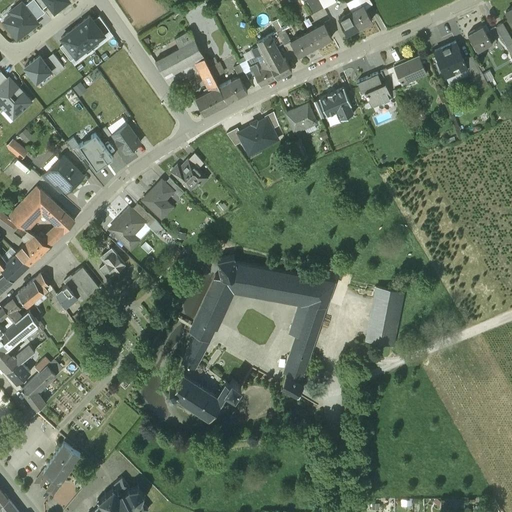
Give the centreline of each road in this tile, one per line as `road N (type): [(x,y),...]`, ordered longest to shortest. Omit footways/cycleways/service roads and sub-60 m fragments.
road 1 (residential): [(192,134),(476,0)]
road 2 (residential): [(0,299),(123,182),(192,134)]
road 3 (track): [(511,316),(335,392)]
road 4 (residential): [(192,134),(95,0)]
